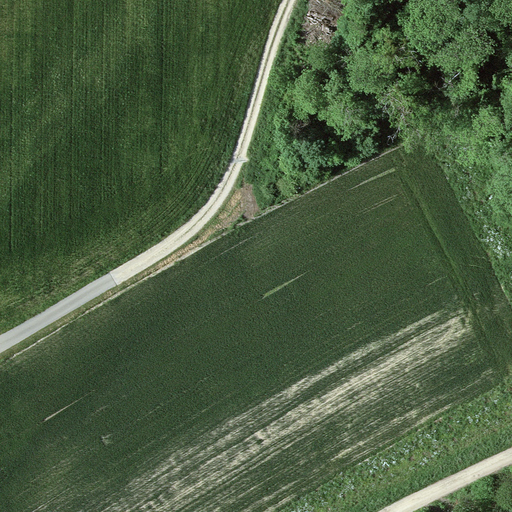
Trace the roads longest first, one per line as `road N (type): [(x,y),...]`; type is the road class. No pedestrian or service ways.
road 1 (track): [(0,342),(198,222),(237,164),(288,0)]
road 2 (tertiary): [(511,455),(394,511)]
